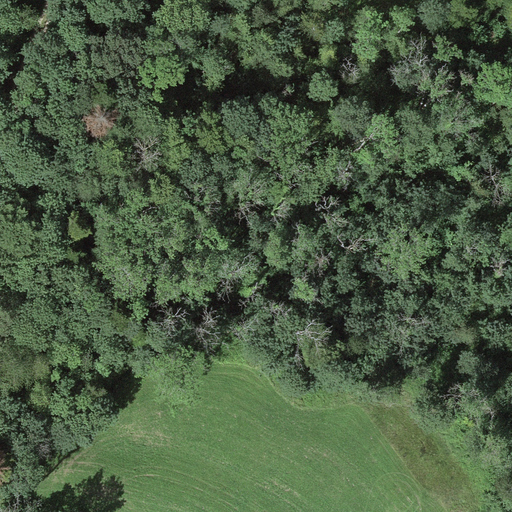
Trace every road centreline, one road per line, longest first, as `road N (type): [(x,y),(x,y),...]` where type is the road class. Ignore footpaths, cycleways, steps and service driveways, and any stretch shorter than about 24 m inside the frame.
road 1 (track): [(511,47),(456,49),(314,2)]
road 2 (track): [(0,141),(52,0)]
